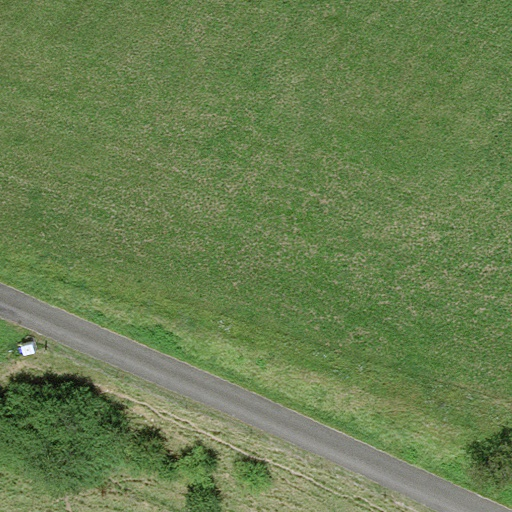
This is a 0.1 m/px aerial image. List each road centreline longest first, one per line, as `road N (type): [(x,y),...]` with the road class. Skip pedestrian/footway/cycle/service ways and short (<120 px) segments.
road 1 (track): [(511,408),(0,249)]
road 2 (unclassified): [(0,301),(469,511)]
